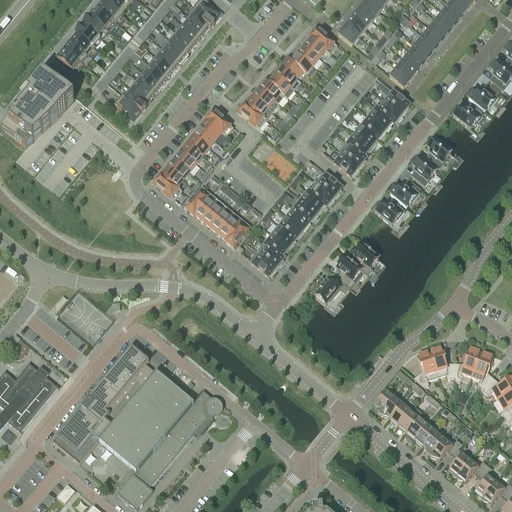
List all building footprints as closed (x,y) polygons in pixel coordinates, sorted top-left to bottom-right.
[(116,0),(105,0),(103,3),(122,18),(129,10),(116,0)] [(134,0),(116,0),(129,10),(136,1),(134,0)] [(384,9),(373,0),(367,0),(364,5),(378,17),(384,9)] [(373,0),(384,9),(391,1),(389,0),(373,0)] [(453,0),(447,8),(462,19),(468,11),(454,0),(453,0)] [(454,0),(468,11),(475,3),(471,0),(454,0)] [(153,1),(150,5),(155,10),(159,6),(153,1)] [(220,16),(201,2),(195,10),(213,25),(220,16)] [(103,3),(97,11),(115,26),(122,18),(103,3)] [(357,13),(371,25),(378,17),(364,5),(357,13)] [(441,16),(455,27),(462,19),(447,8),(441,16)] [(213,25),(195,10),(188,18),(206,33),(208,30),(210,32),(214,27),(212,25),(213,25)] [(97,11),(90,19),(109,34),(115,26),(97,11)] [(351,21),(365,33),(371,25),(357,13),(351,21)] [(435,23),(449,35),(455,27),(441,16),(435,23)] [(89,18),(82,27),(101,43),(109,34),(90,19),(89,18)] [(206,33),(188,18),(187,19),(190,22),(184,29),(181,26),(200,41),(206,33)] [(344,29),(358,40),(365,33),(351,21),(344,29)] [(449,35),(435,23),(428,31),(442,43),(449,35)] [(200,41),(181,26),(175,34),(193,49),(200,41)] [(82,27),(75,36),(76,37),(94,52),(101,43),(82,27)] [(358,40),(344,29),(337,37),(352,49),(358,40)] [(422,39),(436,51),(442,43),(428,31),(422,39)] [(330,57),(337,49),(326,41),(326,40),(319,34),(315,32),(309,40),(330,57)] [(187,57),(193,49),(175,34),(174,35),(177,38),(172,44),(168,42),(188,59),(188,58),(187,57)] [(76,37),(70,44),(88,59),(94,52),(76,37)] [(415,47),(429,59),(436,51),(422,39),(415,47)] [(330,57),(309,40),(308,40),(309,41),(303,49),(319,61),(325,54),(329,58),(330,57)] [(181,67),(188,59),(168,42),(161,51),(181,67)] [(70,44),(63,52),(82,67),(88,59),(70,44)] [(429,59),(415,47),(409,55),(423,67),(429,59)] [(319,61),(303,49),(297,57),(312,69),(319,61)] [(154,59),(173,74),(179,67),(180,68),(181,67),(161,51),(154,59)] [(63,52),(56,61),(69,71),(75,76),(82,67),(63,52)] [(402,63),(416,75),(423,67),(409,55),(402,63)] [(287,62),(306,77),(312,69),(297,57),(291,64),(288,62),(287,62)] [(173,74),(154,59),(148,67),(166,82),(173,74)] [(306,77),(287,62),(281,70),(300,86),(300,85),(297,82),(303,75),(305,78),(306,77)] [(396,71),(410,83),(416,75),(402,63),(396,71)] [(495,76),(489,83),(493,85),(490,89),(498,95),(501,92),(503,93),(510,84),(510,83),(511,80),(511,76),(505,70),(498,65),(497,65),(496,64),(491,71),(491,72),(491,73),(495,76)] [(166,82),(148,67),(147,68),(150,70),(145,77),(141,75),(159,90),(166,82)] [(274,78),(294,94),(300,86),(281,70),(274,78)] [(396,71),(389,79),(403,91),(410,83),(396,71)] [(159,90),(141,75),(134,83),(138,86),(137,86),(153,98),(159,90)] [(294,94),(274,78),(268,86),(265,83),(265,84),(283,98),(290,91),(293,94),(294,94)] [(20,105),(0,128),(0,130),(23,150),(37,139),(46,131),(63,115),(73,104),(67,100),(42,79),(28,97),(20,105)] [(274,104),(277,106),(283,98),(265,84),(259,91),(274,104)] [(146,107),(153,98),(137,86),(132,93),(129,90),(128,92),(146,107)] [(473,93),(468,99),(469,100),(468,101),(475,106),(483,113),(484,114),(489,109),(490,109),(497,100),(495,98),(498,95),(490,89),(488,92),(484,89),(479,96),(475,93),(474,93),(473,93)] [(252,99),(268,112),(274,104),(259,91),(252,99)] [(121,100),(139,115),(140,114),(141,115),(145,110),(144,109),(146,107),(128,92),(121,100)] [(385,105),(402,118),(407,113),(405,112),(408,108),(393,95),(385,105)] [(268,112),(252,99),(246,107),(245,106),(266,124),(266,123),(261,119),(268,112)] [(139,115),(121,100),(114,108),(133,123),(139,115)] [(376,112),(394,126),(396,123),(397,124),(402,118),(385,105),(378,113),(376,111),(376,112)] [(266,124),(245,106),(238,115),(241,117),(249,124),(259,132),(266,124)] [(458,111),(453,117),(454,118),(453,119),(470,132),(474,127),(475,127),(482,118),(481,117),(483,113),(475,106),(472,109),(469,107),(464,114),(460,111),(459,111),(458,111)] [(394,126),(376,112),(369,121),(386,134),(390,129),(389,127),(391,125),(393,126),(394,126)] [(205,122),(226,140),(233,131),(223,123),(215,116),(215,117),(212,114),(205,122)] [(386,134),(369,121),(368,121),(370,123),(364,131),(362,129),(377,142),(380,139),(381,140),(386,134)] [(215,144),(221,136),(226,140),(205,122),(205,123),(206,124),(200,131),(215,144)] [(354,138),(371,152),(376,146),(374,145),(377,142),(362,129),(354,138)] [(209,152),(215,144),(200,131),(193,139),(209,152)] [(371,152),(354,138),(354,139),(356,140),(349,148),(347,147),(365,161),(363,159),(365,156),(367,158),(371,152)] [(209,152),(193,139),(187,147),(202,159),(209,152)] [(431,154),(426,160),(439,171),(447,161),(446,161),(450,156),(434,142),(433,143),(432,142),(427,149),(428,150),(427,150),(431,154)] [(202,159),(187,147),(180,155),(196,167),(202,159)] [(340,156),(359,171),(363,166),(362,165),(365,161),(347,147),(340,156)] [(196,167),(180,155),(174,163),(189,175),(196,167)] [(359,171),(340,156),(342,158),(335,167),(350,179),(353,176),(354,177),(359,171)] [(416,172),(411,178),(424,189),(432,180),(431,179),(435,174),(419,160),(419,161),(418,160),(412,167),(413,168),(412,169),(416,172)] [(189,175),(174,163),(167,170),(183,183),(189,175)] [(183,183),(167,170),(161,178),(160,177),(181,195),(181,194),(177,191),(183,183)] [(181,195),(160,177),(153,186),(156,189),(164,195),(174,203),(181,195)] [(325,178),(318,187),(334,201),(339,195),(338,194),(341,191),(325,178)] [(318,187),(314,184),(308,192),(307,193),(310,196),(326,209),(328,206),(330,207),(334,201),(318,187)] [(389,198),(405,212),(409,207),(410,207),(418,198),(405,186),(400,193),(396,190),(395,190),(394,190),(389,196),(390,197),(389,198)] [(193,219),(211,197),(202,191),(194,201),(188,208),(185,212),(193,219)] [(307,193),(299,202),(318,217),(322,211),(321,210),(323,207),(326,209),(310,196),(307,193)] [(193,219),(194,219),(195,218),(202,224),(219,204),(211,197),(193,219)] [(299,202),(292,211),(309,225),(312,221),(313,223),(318,217),(299,202)] [(380,206),(374,213),(375,214),(375,215),(391,228),(396,222),(396,223),(404,214),(391,203),(385,210),(381,207),(380,206)] [(219,204),(202,224),(210,230),(226,210),(219,204)] [(226,210),(210,230),(218,237),(234,217),(226,210)] [(292,211),(285,219),(303,234),(308,229),(307,228),(309,225),(292,211)] [(234,217),(218,237),(225,243),(224,244),(225,245),(242,223),(234,217)] [(278,228),(295,242),(297,239),(299,240),(303,234),(285,219),(278,228)] [(242,223),(225,245),(233,251),(236,248),(242,241),(242,240),(251,230),(242,223)] [(278,228),(270,237),(289,252),(294,247),(292,245),(295,242),(278,228)] [(270,237),(263,246),(283,262),(283,261),(281,260),(283,257),(284,258),(289,252),(270,237)] [(263,246),(256,254),(277,271),(281,266),(280,265),(283,262),(263,246)] [(354,268),(354,269),(360,274),(367,280),(372,273),(370,271),(378,262),(373,258),(375,256),(369,251),(367,253),(361,248),(355,255),(357,256),(354,259),(359,263),(354,268)] [(256,254),(255,256),(248,264),(252,267),(268,280),(271,276),(272,277),(277,271),(256,254)] [(341,275),(336,280),(345,288),(350,291),(355,286),(352,284),(360,274),(354,269),(354,268),(343,260),(338,267),(339,268),(336,271),(341,275)] [(19,285),(24,280),(20,276),(16,282),(19,285)] [(320,293),(315,300),(325,308),(328,305),(330,307),(340,294),(344,298),(350,291),(345,288),(336,280),(331,287),(327,284),(324,288),(323,288),(319,292),(320,293)] [(61,302),(55,308),(59,312),(67,302),(63,299),(61,302)] [(20,340),(15,337),(9,344),(14,347),(20,340)] [(79,467),(98,444),(155,376),(145,368),(148,364),(131,349),(52,444),(79,467)] [(430,354),(429,355),(438,380),(445,378),(446,381),(454,381),(454,367),(445,367),(443,362),(445,362),(442,351),(437,353),(436,352),(430,354)] [(454,367),(454,381),(459,381),(461,377),(471,381),(481,356),(479,355),(473,352),(473,354),(468,352),(464,362),(466,363),(464,367),(454,367)] [(427,384),(438,380),(429,355),(428,355),(427,355),(421,357),(422,358),(417,360),(420,370),(422,369),(424,374),(414,382),(425,391),(428,388),(427,384)] [(483,392),(492,382),(485,375),(487,371),(488,371),(492,361),(488,359),(488,358),(482,356),(481,356),(471,381),(478,384),(477,387),(483,392)] [(0,434),(8,425),(21,436),(22,435),(25,430),(53,396),(57,392),(58,391),(45,380),(48,377),(40,371),(38,374),(28,366),(27,367),(24,372),(15,383),(4,374),(3,375),(4,375),(0,380),(0,434)] [(412,384),(407,380),(400,374),(396,379),(408,389),(412,384)] [(156,375),(155,376),(98,444),(132,471),(117,489),(121,493),(117,497),(134,511),(137,511),(153,494),(149,491),(193,438),(197,441),(199,439),(213,422),(212,421),(213,420),(215,419),(217,418),(219,417),(221,413),(221,411),(220,408),(219,406),(218,405),(216,404),(214,403),(211,403),(210,402),(211,401),(203,394),(193,406),(156,375)] [(496,403),(511,393),(511,378),(503,384),(504,385),(500,388),(492,382),(483,392),(482,394),(487,398),(492,395),(496,403)] [(410,391),(415,395),(419,390),(414,386),(410,391)] [(373,409),(376,412),(376,413),(377,414),(378,415),(379,416),(380,417),(396,397),(387,390),(372,408),(373,409)] [(423,394),(419,390),(415,395),(419,399),(423,394)] [(504,421),(511,415),(511,393),(496,403),(503,414),(500,415),(504,421)] [(380,417),(381,418),(383,419),(384,419),(386,420),(389,421),(389,422),(404,404),(396,397),(380,417)] [(430,407),(434,402),(429,398),(425,402),(430,407)] [(434,402),(430,407),(436,411),(439,407),(434,402)] [(398,429),(413,411),(404,404),(389,422),(398,429)] [(413,411),(398,429),(406,436),(421,418),(422,416),(414,409),(413,411)] [(447,420),(450,416),(445,411),(441,416),(447,420)] [(450,416),(447,420),(453,425),(456,421),(450,416)] [(414,443),(429,425),(421,418),(406,436),(414,443)] [(429,425),(414,443),(423,450),(438,432),(429,425)] [(428,457),(429,458),(446,438),(438,432),(423,450),(425,453),(426,454),(427,456),(428,457)] [(429,458),(430,459),(431,460),(432,460),(434,461),(435,461),(438,463),(439,464),(447,454),(452,458),(461,447),(456,443),(454,445),(446,438),(429,458)] [(449,472),(451,475),(452,476),(453,477),(453,478),(455,479),(455,480),(472,460),(464,453),(466,451),(461,447),(452,458),(456,462),(448,471),(449,472)] [(455,480),(456,480),(457,481),(458,482),(460,482),(461,483),(464,484),(465,485),(473,476),(478,480),(487,468),(482,464),(480,467),(472,460),(455,480)] [(487,468),(478,480),(482,483),(474,493),(475,493),(477,496),(478,497),(478,499),(479,500),(481,501),(481,502),(498,482),(490,475),(492,472),(487,468)] [(486,504),(487,504),(490,506),(491,507),(499,498),(503,501),(511,490),(511,489),(508,486),(506,488),(498,482),(481,502),(483,503),(484,504),(486,504)] [(67,487),(56,500),(64,506),(74,494),(67,487)] [(511,511),(511,490),(503,501),(508,505),(501,511),(511,511)]
